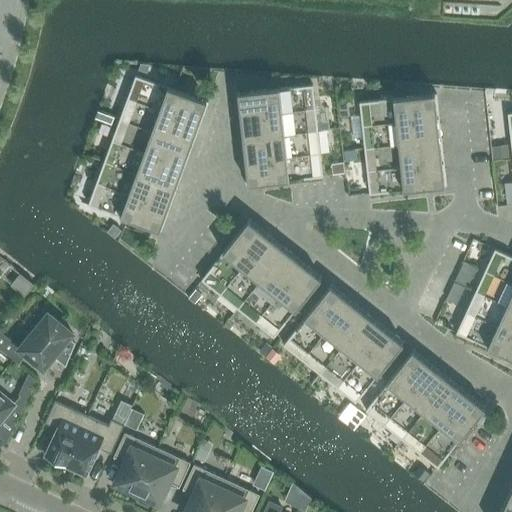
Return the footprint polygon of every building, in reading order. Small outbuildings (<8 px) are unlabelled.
[(140,64),(138,70),(147,73),(150,65),(140,64)] [(209,102),(135,75),(88,204),(161,231),(209,102)] [(313,84),(236,93),(246,185),(323,176),(313,84)] [(437,93),(359,102),(369,194),(447,185),(437,93)] [(349,103),(339,104),(340,117),(350,116),(349,103)] [(98,112),(95,119),(112,125),(115,118),(98,112)] [(341,127),(340,114),(330,115),(331,128),(341,127)] [(491,147),(492,159),(509,157),(507,145),(491,147)] [(356,150),(344,152),(345,162),(357,160),(356,150)] [(250,218),(201,279),(274,337),(322,276),(250,218)] [(113,224),(107,232),(114,238),(121,230),(113,224)] [(456,333),(511,358),(511,256),(495,248),(456,333)] [(458,272),(454,281),(466,287),(471,278),(458,272)] [(464,288),(453,283),(449,292),(460,297),(464,288)] [(332,284),(283,345),(356,402),(404,341),(332,284)] [(195,291),(189,299),(194,303),(200,295),(195,291)] [(0,330),(0,349),(13,360),(18,364),(26,354),(44,369),(54,356),(66,366),(75,343),(68,338),(73,333),(48,313),(20,347),(0,330)] [(264,357),(272,348),(267,344),(260,353),(264,357)] [(273,363),(279,355),(272,349),(266,357),(273,363)] [(486,407),(414,349),(365,410),(438,467),(486,407)] [(21,367),(13,376),(29,389),(37,379),(21,367)] [(0,391),(0,423),(6,416),(16,424),(26,401),(20,396),(14,403),(0,391)] [(45,455),(66,464),(89,415),(55,400),(45,422),(57,428),(45,455)] [(354,415),(359,410),(350,404),(346,409),(354,415)] [(132,409),(125,424),(136,429),(143,414),(132,409)] [(354,415),(347,425),(354,430),(366,415),(359,410),(354,415)] [(89,415),(66,464),(66,465),(66,464),(87,474),(99,448),(111,453),(124,425),(111,419),(109,424),(89,415)] [(128,489),(137,493),(158,448),(125,432),(114,457),(125,462),(113,486),(126,492),(128,489)] [(213,444),(203,440),(195,458),(204,463),(213,444)] [(158,448),(137,493),(146,497),(144,500),(157,506),(168,482),(179,487),(190,463),(158,448)] [(211,511),(227,480),(194,464),(183,489),(193,494),(185,511),(211,511)] [(227,480),(211,511),(251,511),(259,495),(227,480)] [(511,511),(511,484),(499,511),(511,511)] [(279,511),(282,507),(269,501),(264,511),(279,511)]
